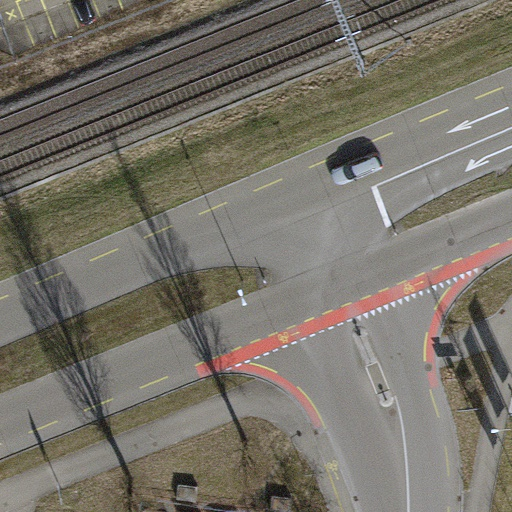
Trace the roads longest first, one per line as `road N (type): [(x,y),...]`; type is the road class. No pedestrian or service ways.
road 1 (primary): [(0,421),(339,283)]
road 2 (primary): [(300,198),(0,317)]
road 3 (secondary): [(403,511),(378,376),(339,283)]
road 4 (primary): [(511,115),(300,198)]
road 5 (primary): [(339,283),(511,213)]
